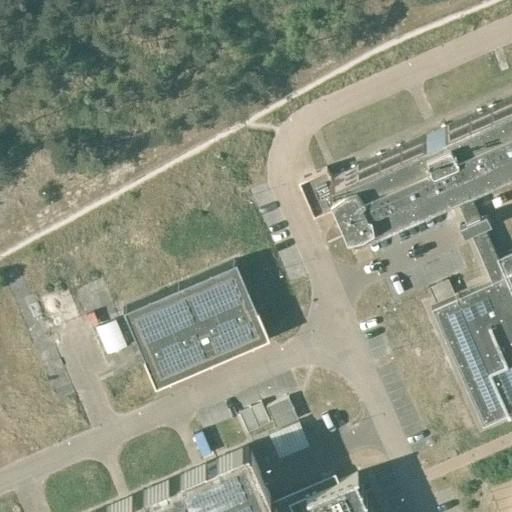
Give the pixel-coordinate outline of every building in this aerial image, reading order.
[(306,174),(298,178),(314,214),(332,205),(338,219),(341,226),(349,222),(353,231),(450,189),(465,183),(511,162),(511,98),(344,170),(344,171),(339,174),(330,177),(326,166),(306,174)] [(452,189),(464,217),(465,220),(462,222),(456,225),(461,237),(468,234),(471,232),(475,239),(492,279),(430,306),(482,423),(511,410),(511,247),(496,255),(482,223),(465,184),(452,189)] [(155,384),(269,334),(236,258),(122,307),(155,384)] [(290,394),(268,404),(278,426),(300,416),(290,394)] [(247,429),(269,420),(261,400),(239,409),(247,429)] [(292,511),(289,501),(299,497),(295,490),(272,500),(268,491),(269,491),(252,449),(251,447),(249,448),(248,443),(243,446),(242,444),(231,449),(85,511),(292,511)] [(335,471),(295,490),(299,497),(309,492),(317,511),(372,511),(355,473),(338,480),(335,471)]
